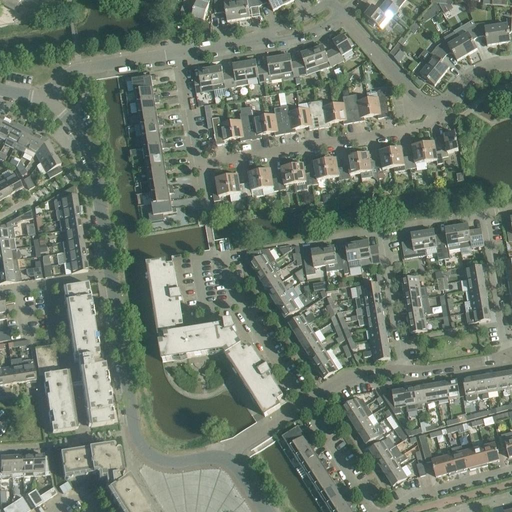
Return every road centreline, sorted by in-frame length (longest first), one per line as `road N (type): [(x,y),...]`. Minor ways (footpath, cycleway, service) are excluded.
road 1 (unclassified): [(228,461),(172,463),(141,446),(93,169),(74,126),(47,98)]
road 2 (residential): [(199,165),(413,129),(431,121),(432,107)]
road 3 (residential): [(404,370),(381,228),(486,213)]
road 4 (residential): [(47,98),(78,69),(179,51)]
road 5 (residential): [(507,354),(486,213)]
road 6 (residential): [(432,107),(340,12)]
road 7 (residential): [(388,511),(422,493),(511,469)]
road 8 (residential): [(374,511),(309,402)]
road 9 (residential): [(309,402),(235,301)]
